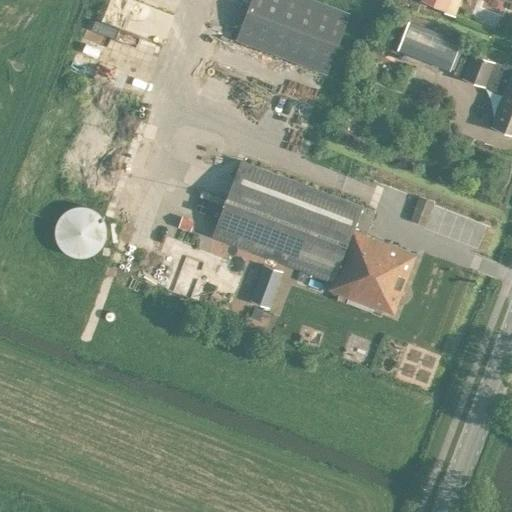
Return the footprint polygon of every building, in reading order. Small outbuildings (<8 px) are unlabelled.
[(329,71),(351,9),(328,0),(250,0),(237,36),(329,71)] [(428,0),(445,7),(445,9),(455,12),(460,0),(428,0)] [(423,57),(452,62),(457,32),(428,27),(423,57)] [(133,82),(142,42),(82,28),(76,54),(56,50),(53,64),(133,82)] [(504,91),(492,122),(511,130),(511,65),(472,49),(469,56),(461,53),(454,71),(504,91)] [(375,59),(368,55),(363,67),(375,72),(378,66),(375,59)] [(289,137),(300,110),(243,88),(233,115),(289,137)] [(244,156),(215,232),(333,277),(330,286),(395,310),(418,251),(367,231),(376,207),(244,156)] [(412,216),(426,221),(434,198),(420,193),(412,216)] [(104,236),(104,235),(104,230),(102,225),(99,220),(96,216),(92,213),(88,211),(80,209),(74,209),(69,211),(65,213),(60,216),(57,220),(54,225),(52,229),(52,234),(53,243),(55,248),(58,252),(61,255),(66,259),(69,260),(76,261),(83,261),(87,260),(95,255),(98,252),(102,246),(103,241),(104,236)] [(209,218),(197,214),(195,222),(206,225),(209,218)] [(190,227),(193,219),(182,215),(179,223),(190,227)] [(264,260),(250,297),(269,304),(283,267),(264,260)]
